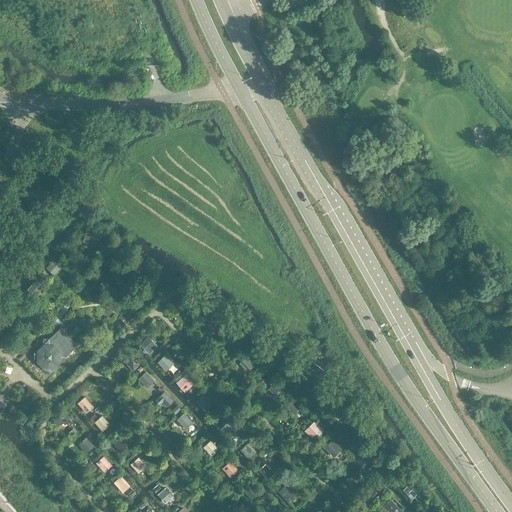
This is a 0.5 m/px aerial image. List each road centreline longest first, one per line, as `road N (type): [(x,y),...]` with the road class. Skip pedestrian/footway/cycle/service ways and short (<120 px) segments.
road 1 (primary): [(240,89),(400,376),(496,511)]
road 2 (primary): [(511,503),(465,440),(334,214)]
road 3 (residential): [(511,389),(468,386),(440,370),(349,218),(334,214)]
road 4 (unclassified): [(222,92),(142,105),(23,102)]
road 5 (primary): [(334,214),(260,79)]
